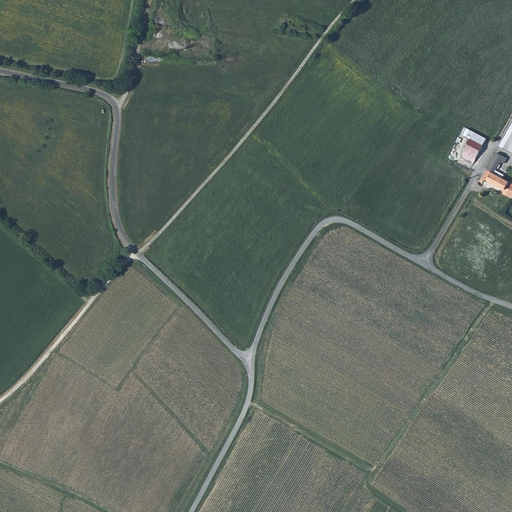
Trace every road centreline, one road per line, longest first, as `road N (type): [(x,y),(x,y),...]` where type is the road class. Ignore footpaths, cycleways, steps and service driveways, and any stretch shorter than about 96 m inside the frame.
road 1 (unclassified): [(0,70),(109,99),(117,118),(114,209),(125,240),(250,359)]
road 2 (track): [(138,254),(352,0)]
road 3 (unclassified): [(250,359),(276,292),(327,221),(348,222),(423,263)]
road 4 (track): [(491,298),(371,471)]
road 5 (track): [(138,254),(0,401)]
road 6 (track): [(247,402),(371,471),(372,489),(404,511)]
road 7 (unclassified): [(250,359),(249,397),(190,511)]
road 8 (unclassified): [(423,263),(495,147)]
road 9 (track): [(110,511),(0,462)]
